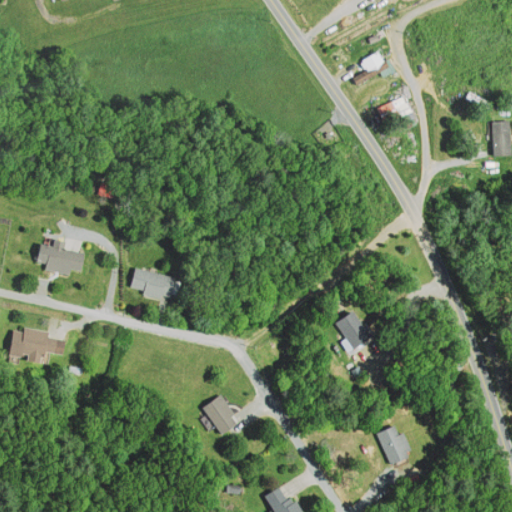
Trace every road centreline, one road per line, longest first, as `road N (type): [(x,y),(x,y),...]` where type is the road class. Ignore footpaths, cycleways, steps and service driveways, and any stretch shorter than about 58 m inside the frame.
road 1 (residential): [(440,0),(390,26),(423,117),(419,232)]
road 2 (residential): [(410,213),(273,0)]
road 3 (residential): [(511,459),(498,406),(419,232)]
road 4 (residential): [(410,213),(266,328),(218,341)]
road 5 (residential): [(218,341),(0,290)]
road 6 (residential): [(218,341),(234,351),(338,511)]
